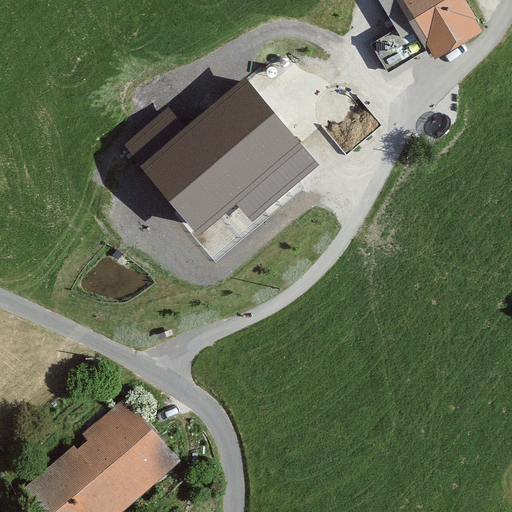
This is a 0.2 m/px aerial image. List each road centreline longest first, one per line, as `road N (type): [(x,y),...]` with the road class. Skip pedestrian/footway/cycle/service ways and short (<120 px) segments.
road 1 (track): [(508,0),(500,25),(407,123),(321,268),(157,372)]
road 2 (unclassified): [(0,297),(197,398),(226,439),(234,511)]
